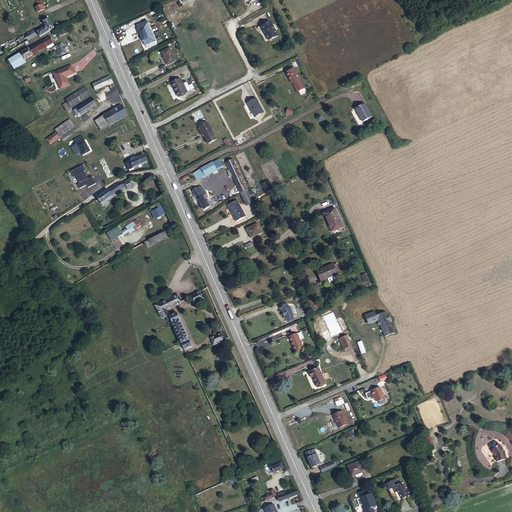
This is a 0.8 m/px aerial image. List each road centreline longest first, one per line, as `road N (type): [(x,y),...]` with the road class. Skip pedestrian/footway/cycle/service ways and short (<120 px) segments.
road 1 (primary): [(315,511),(165,169)]
road 2 (residential): [(147,128),(249,76),(230,30),(261,6)]
road 3 (unknown): [(168,174),(248,144),(346,92)]
road 4 (unclassified): [(165,169),(120,180),(38,236)]
road 5 (primary): [(147,128),(91,0)]
